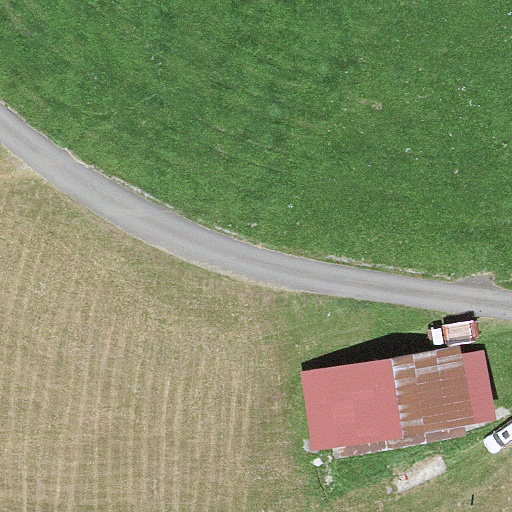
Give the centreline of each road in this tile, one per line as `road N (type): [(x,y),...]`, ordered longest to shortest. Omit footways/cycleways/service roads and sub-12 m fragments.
road 1 (unclassified): [(511,301),(371,283),(228,249),(129,206),(0,117)]
road 2 (track): [(375,511),(437,487),(511,441)]
